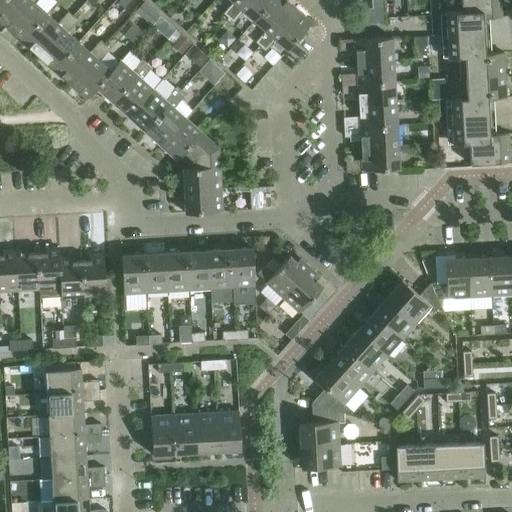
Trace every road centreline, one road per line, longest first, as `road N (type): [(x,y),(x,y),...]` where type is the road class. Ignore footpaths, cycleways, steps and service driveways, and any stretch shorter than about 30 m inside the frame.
road 1 (tertiary): [(267,511),(511,499)]
road 2 (residential): [(314,0),(336,23),(339,202)]
road 3 (residential): [(128,200),(126,178),(82,139),(81,126),(0,53)]
road 4 (residential): [(296,213),(129,225),(128,200)]
road 5 (residential): [(511,212),(439,215),(414,199),(339,202)]
road 6 (residential): [(125,511),(115,351)]
road 7 (residential): [(0,207),(128,200)]
